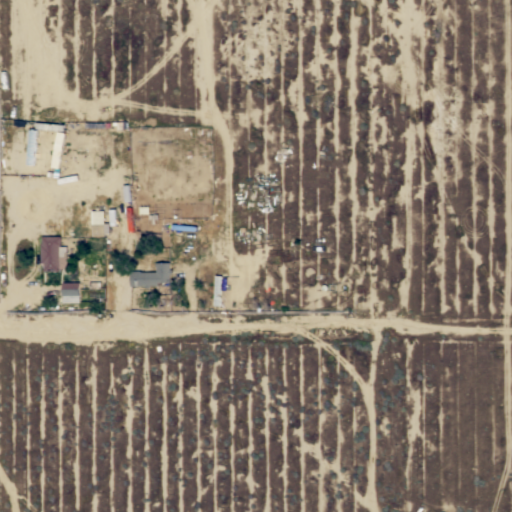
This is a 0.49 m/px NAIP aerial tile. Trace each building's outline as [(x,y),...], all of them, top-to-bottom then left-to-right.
[(61,133),(52,132),(50,162),(59,162),(61,133)] [(104,236),(91,236),(91,224),(104,223),(104,236)] [(40,244),(41,244),(41,236),(60,236),(60,246),(59,246),(59,256),(66,256),(66,269),(59,269),(59,271),(43,271),(43,264),(40,264),(40,244)] [(130,286),(129,271),(141,271),(141,272),(156,272),(156,266),(155,266),(155,263),(170,262),(170,269),(172,269),(172,274),(170,274),(170,282),(158,282),(158,286),(130,286)] [(62,303),(62,283),(79,283),(79,303),(62,303)]
